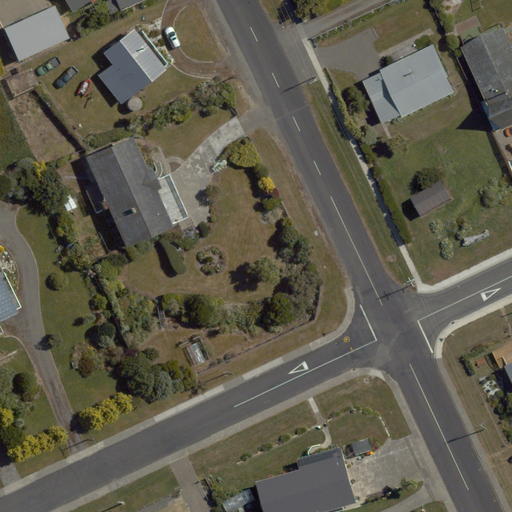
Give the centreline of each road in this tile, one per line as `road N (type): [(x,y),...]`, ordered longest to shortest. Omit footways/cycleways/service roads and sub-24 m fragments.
road 1 (residential): [(10,511),(394,331)]
road 2 (residential): [(238,0),(394,331)]
road 3 (residential): [(394,331),(479,511)]
road 4 (residential): [(394,331),(511,275)]
